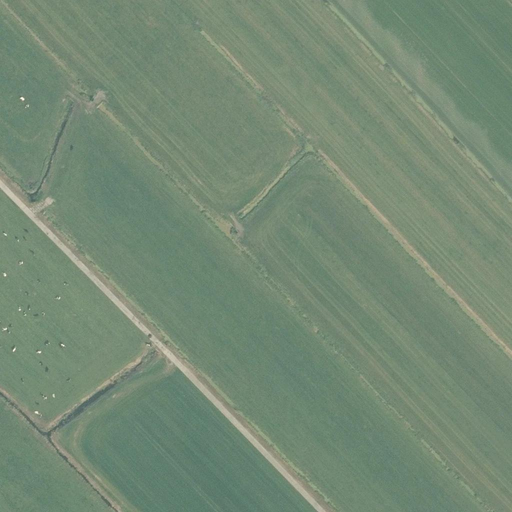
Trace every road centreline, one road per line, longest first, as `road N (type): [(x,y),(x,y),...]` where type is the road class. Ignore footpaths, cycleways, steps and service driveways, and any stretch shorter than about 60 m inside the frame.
road 1 (track): [(0,184),(321,511)]
road 2 (track): [(171,357),(159,375),(101,406),(79,428),(84,461),(133,511)]
